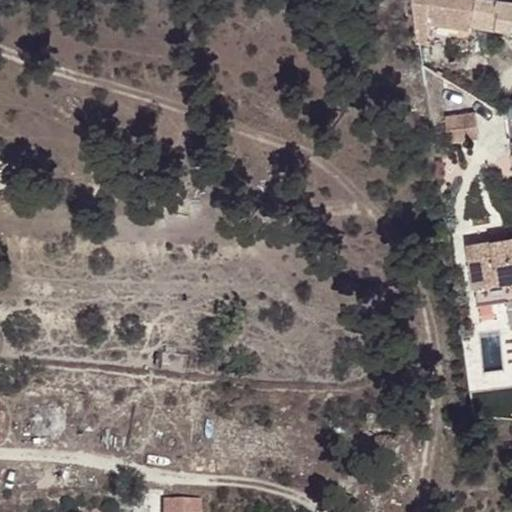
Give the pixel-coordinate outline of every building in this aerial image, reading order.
[(511,22),(511,4),(477,0),(410,0),(415,32),(428,33),(430,24),(471,30),(471,26),(511,32),(511,22)] [(427,40),(416,39),(417,48),(426,48),(427,40)] [(426,48),(417,48),(420,66),(428,71),(426,48)] [(444,115),(448,140),(478,136),(475,111),(444,115)] [(511,235),(506,237),(487,240),(464,243),(470,283),(508,277),(510,290),(511,289),(511,235)]
